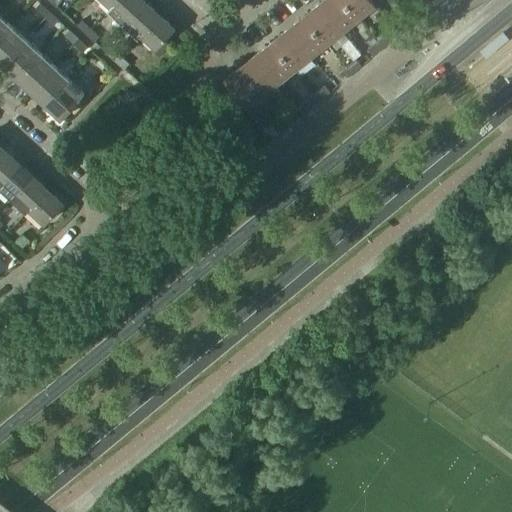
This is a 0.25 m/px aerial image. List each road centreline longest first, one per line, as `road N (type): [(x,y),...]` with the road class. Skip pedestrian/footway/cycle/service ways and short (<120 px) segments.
road 1 (secondary): [(511,9),(0,437)]
road 2 (secondary): [(15,511),(511,93)]
road 3 (residential): [(97,213),(0,117)]
road 4 (residential): [(0,307),(59,263),(97,213)]
